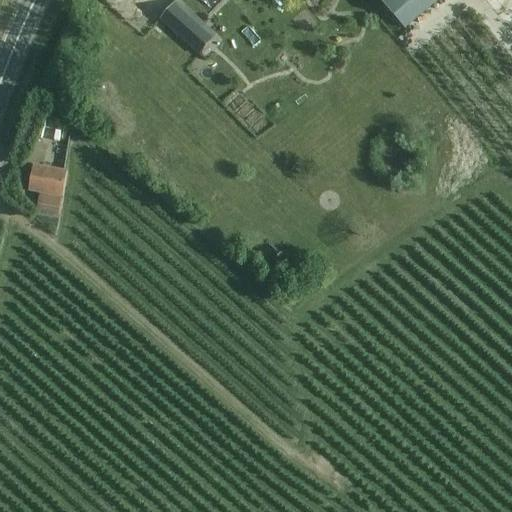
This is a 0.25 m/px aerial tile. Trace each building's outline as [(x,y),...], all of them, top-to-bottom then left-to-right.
[(378,0),(403,29),(437,0),(378,0)] [(202,29),(175,4),(160,19),(198,54),(212,38),(202,29)] [(38,113),(32,136),(41,139),(47,115),(38,113)] [(63,198),(67,172),(33,166),(29,192),(63,198)] [(58,220),(61,198),(40,194),(36,216),(58,220)]
